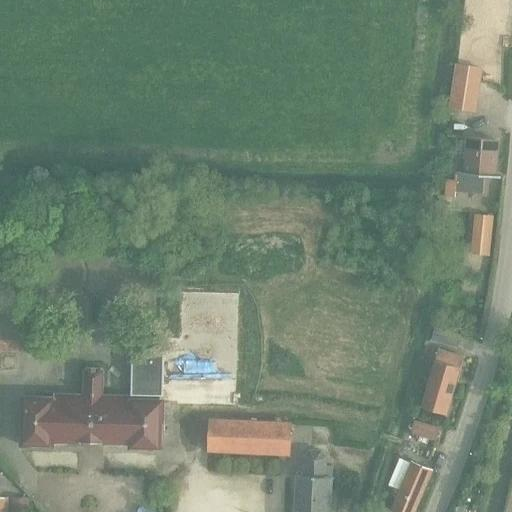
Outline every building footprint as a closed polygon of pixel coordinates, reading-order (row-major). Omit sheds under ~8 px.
[(449,107),(475,111),(481,68),(455,64),(449,107)] [(445,196),(453,197),(455,191),(481,193),(483,175),(494,176),(497,141),(467,138),(464,173),(456,172),(455,180),(446,180),(445,196)] [(490,256),(494,216),(475,214),(470,254),(490,256)] [(0,340),(18,341),(19,293),(0,292),(0,340)] [(177,293),(176,339),(163,339),(163,338),(132,337),(130,395),(102,394),(103,371),(100,368),(86,367),(83,370),(82,394),(53,393),(53,398),(22,397),(21,446),(52,446),(52,442),(130,444),(130,448),(161,449),(162,401),(176,401),(176,405),(235,405),(236,294),(177,293)] [(432,340),(456,347),(459,335),(435,328),(432,340)] [(421,407),(446,415),(463,357),(438,349),(421,407)] [(208,452),(289,455),(290,422),(209,419),(208,452)] [(414,420),(409,434),(435,442),(439,427),(414,420)] [(331,511),(333,477),(331,477),(331,465),(325,465),(326,456),(320,450),(310,450),(304,455),(303,464),(298,464),(297,476),(294,476),(292,511),(331,511)] [(391,510),(395,511),(413,511),(431,470),(411,462),(391,510)]
